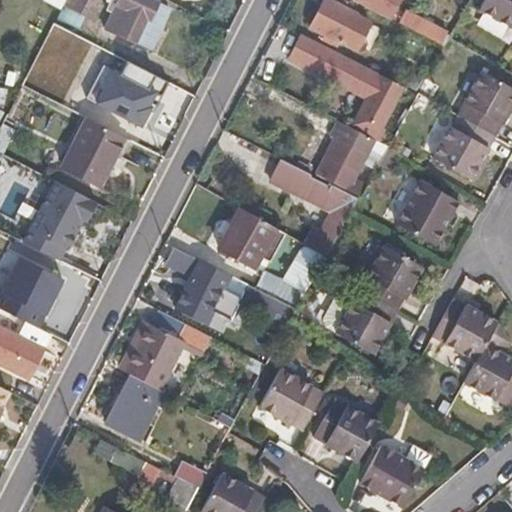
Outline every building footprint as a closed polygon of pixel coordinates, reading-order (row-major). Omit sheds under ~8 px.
[(77,16),(85,0),(67,0),(63,9),(77,16)] [(159,29),(150,24),(158,7),(144,0),(134,0),(130,8),(119,2),(104,32),(146,54),(159,29)] [(348,0),(354,3),(355,6),(388,21),(394,9),(378,1),(378,0),(348,0)] [(394,9),(398,0),(378,0),(378,1),(394,9)] [(511,0),(483,0),(477,12),(511,32),(511,0)] [(343,38),(353,18),(323,3),(309,31),(343,49),(347,41),(343,38)] [(159,29),(168,12),(158,7),(150,24),(159,29)] [(446,35),(404,14),(396,28),(440,50),(446,35)] [(65,79),(81,47),(65,38),(64,40),(59,38),(56,44),(47,40),(39,54),(53,62),(48,71),(65,79)] [(378,131),(400,89),(302,40),(289,65),(366,104),(357,120),(378,131)] [(490,137),(511,98),(475,78),(453,117),(490,137)] [(467,178),(490,137),(453,117),(431,157),(467,178)] [(372,142),(378,131),(357,120),(351,132),(372,142)] [(98,190),(124,140),(86,121),(78,138),(61,170),(98,190)] [(357,164),(365,151),(382,160),(387,152),(388,151),(372,142),(351,132),(346,129),(323,172),(349,186),(346,193),(359,201),(359,200),(366,189),(353,183),(361,167),(358,166),(357,164)] [(357,203),(330,189),(328,192),(308,182),(310,178),(279,163),(268,185),(331,218),(329,222),(327,222),(320,236),(334,244),(350,218),(357,203)] [(429,249),(454,203),(416,182),(390,226),(429,249)] [(68,191),(34,252),(47,259),(71,271),(78,259),(80,260),(92,239),(88,237),(93,228),(96,230),(100,232),(109,212),(68,191)] [(288,239),(239,212),(217,253),(249,271),(255,261),(271,269),(288,239)] [(92,239),(96,230),(93,228),(88,237),(92,239)] [(326,259),(334,244),(320,236),(312,232),(303,247),(326,259)] [(47,259),(36,254),(34,252),(14,242),(11,249),(15,252),(14,255),(36,268),(39,264),(43,266),(47,259)] [(282,283),(306,295),(326,259),(303,247),(302,246),(282,283)] [(392,314),(416,271),(378,248),(354,291),(392,314)] [(295,314),(192,263),(189,270),(195,273),(174,313),(201,327),(220,293),(267,316),(262,326),(283,337),(291,323),(295,314)] [(0,310),(25,323),(44,288),(5,267),(0,276),(0,289),(1,290),(0,292),(0,310)] [(282,283),(263,274),(254,291),(296,313),(306,295),(282,283)] [(369,355),(392,314),(354,291),(348,301),(330,333),(369,355)] [(330,333),(348,301),(336,295),(328,296),(316,319),(318,326),(330,333)] [(473,365),(493,329),(494,327),(450,301),(428,340),(473,365)] [(159,392),(184,344),(203,354),(210,341),(182,327),(176,341),(144,324),(119,374),(130,381),(159,394),(159,392)] [(22,325),(16,339),(40,352),(48,337),(22,325)] [(506,410),(511,398),(511,364),(504,360),(510,348),(497,332),(493,329),(473,365),(462,385),(506,410)] [(0,369),(24,382),(40,352),(16,339),(0,330),(0,369)] [(294,441),(317,402),(273,377),(251,415),(294,441)] [(138,443),(162,396),(159,394),(130,381),(119,404),(107,427),(138,443)] [(348,473),(370,434),(327,408),(306,447),(348,473)] [(158,473),(96,443),(89,458),(151,489),(158,473)] [(388,511),(398,511),(418,478),(377,454),(355,492),(388,511)] [(196,491),(205,475),(180,462),(172,480),(173,480),(177,482),(196,491)] [(158,473),(151,489),(149,493),(163,500),(173,480),(172,480),(158,473)] [(254,511),(259,504),(214,478),(195,511),(254,511)] [(184,511),(196,491),(177,482),(160,511),(184,511)]
